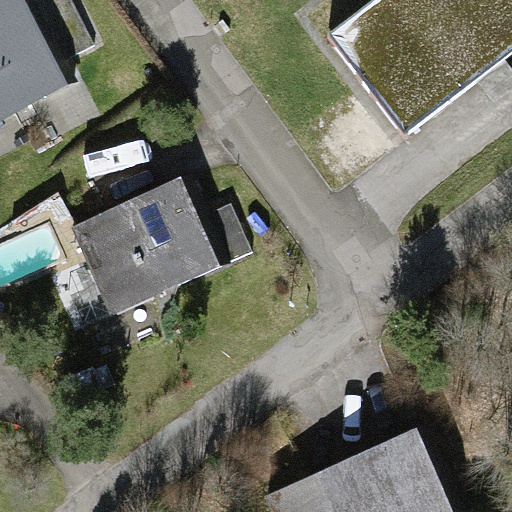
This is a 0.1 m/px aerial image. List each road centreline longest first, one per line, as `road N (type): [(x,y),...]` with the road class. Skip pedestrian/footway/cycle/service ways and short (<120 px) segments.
road 1 (residential): [(361,293),(152,0)]
road 2 (residential): [(76,511),(361,293)]
road 3 (residential): [(361,293),(511,180)]
